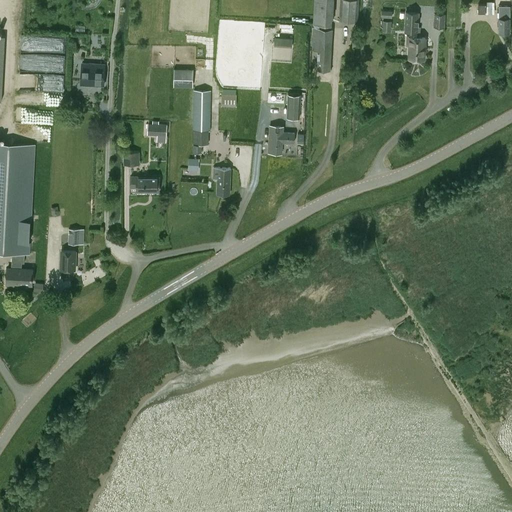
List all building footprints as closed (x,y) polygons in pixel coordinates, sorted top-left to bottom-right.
[(313,0),(313,22),(313,23),(331,24),(331,0),(313,0)] [(339,0),(339,19),(357,20),(357,0),(339,0)] [(478,13),(486,13),(485,13),(494,13),(494,2),(486,2),(486,4),(478,4),(478,13)] [(510,33),(510,7),(499,7),(499,18),(498,18),(499,33),(510,33)] [(409,31),(409,36),(407,36),(406,46),(409,46),(408,59),(424,60),(425,37),(416,37),(416,32),(417,32),(418,12),(405,12),(404,31),(409,31)] [(444,26),(444,14),(434,13),(434,26),(444,26)] [(391,31),(391,21),(382,20),(382,31),(391,31)] [(329,69),(331,28),(312,27),(311,50),(317,50),(316,68),(329,69)] [(274,36),(274,43),(291,45),(292,37),(293,30),(278,29),(277,36),(274,36)] [(81,68),(81,84),(89,85),(89,84),(103,85),(104,69),(104,64),(101,63),(88,63),(81,63),(81,68)] [(174,86),(191,86),(192,69),(174,68),(174,86)] [(193,90),(193,129),(210,130),(211,90),(193,90)] [(236,106),(236,93),(221,93),(221,105),(236,106)] [(300,94),(287,93),(286,117),(299,118),(300,94)] [(165,135),(166,125),(148,124),(147,134),(165,135)] [(284,132),(284,126),(269,125),(269,131),(269,136),(268,141),(271,141),(270,152),(281,153),(282,142),(293,142),(294,133),(284,132)] [(0,142),(0,251),(12,252),(11,268),(7,268),(6,284),(19,285),(19,283),(32,284),(33,269),(22,268),(22,262),(25,262),(25,253),(29,253),(34,144),(0,142)] [(139,164),(139,152),(123,152),(123,163),(139,164)] [(188,158),(188,170),(198,170),(199,158),(188,158)] [(229,194),(230,167),(214,166),(214,177),(218,178),(217,193),(229,194)] [(159,190),(159,178),(144,177),(136,177),(136,191),(145,191),(145,190),(159,190)] [(84,228),(69,228),(69,243),(83,243),(84,228)] [(75,269),(76,250),(61,250),(61,269),(75,269)]
